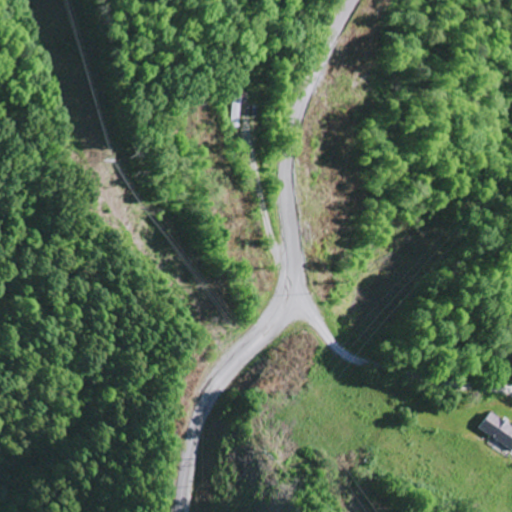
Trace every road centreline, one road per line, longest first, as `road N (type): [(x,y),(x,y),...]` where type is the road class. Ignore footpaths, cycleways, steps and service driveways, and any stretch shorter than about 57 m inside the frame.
road 1 (residential): [(285,281),(346,352),(412,375),(511,385)]
road 2 (residential): [(285,281),(199,413),(172,511)]
road 3 (residential): [(333,35),(289,153),(285,281)]
